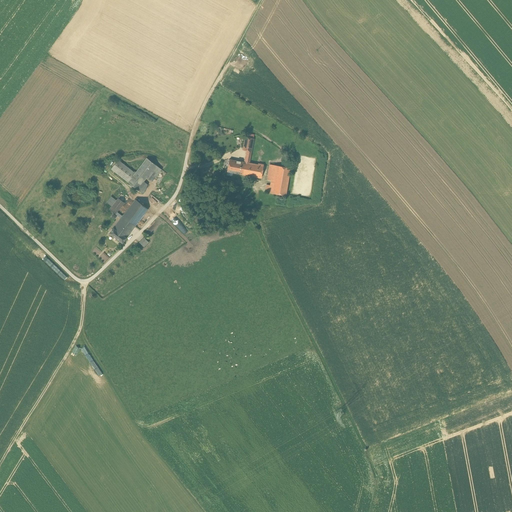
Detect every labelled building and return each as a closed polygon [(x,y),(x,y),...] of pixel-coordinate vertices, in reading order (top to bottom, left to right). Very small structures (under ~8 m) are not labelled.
[(254,139),(245,137),(243,150),(247,151),(245,162),(249,163),(254,139)] [(128,182),(137,190),(156,165),(147,158),(136,172),(128,182)] [(258,164),(249,163),(245,162),(229,159),(227,172),(243,175),(261,178),(264,164),(258,163),(258,164)] [(134,172),(118,160),(111,169),(128,182),(136,172),(135,171),(134,172)] [(271,180),(274,181),(276,165),(270,164),(267,180),(271,180)] [(156,165),(137,190),(143,194),(155,178),(161,169),(156,165)] [(273,186),(272,193),(286,195),(290,168),(276,165),(274,181),(273,186)] [(112,206),(109,209),(116,214),(117,212),(127,199),(121,194),(116,200),(112,206)] [(107,203),(112,206),(116,200),(112,197),(107,203)] [(121,218),(120,219),(133,229),(135,225),(148,209),(135,199),(122,216),(121,218)] [(172,207),(190,231),(193,228),(189,223),(190,222),(177,204),(172,207)] [(126,238),(126,237),(133,229),(120,219),(113,228),(109,233),(122,243),(126,238)] [(144,238),(139,242),(144,247),(148,242),(144,238)]
